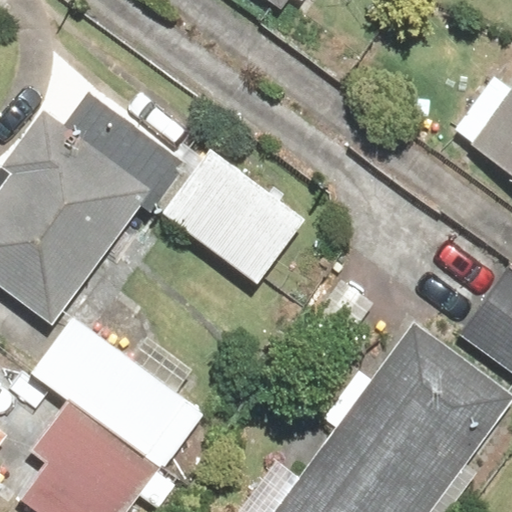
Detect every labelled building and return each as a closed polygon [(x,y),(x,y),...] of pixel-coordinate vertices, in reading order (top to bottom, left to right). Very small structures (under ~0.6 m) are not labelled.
[(511,182),(511,0),(268,0),(281,10),(288,0),(295,0),(302,6),(306,0),(511,0),(511,90),(494,77),(450,135),(511,182)] [(2,170),(9,175),(0,188),(0,289),(53,327),(140,204),(259,288),(305,223),(208,154),(203,161),(178,144),(170,155),(88,97),(67,127),(44,111),(2,170)] [(511,274),(507,271),(457,335),(511,377),(511,274)] [(374,305),(338,280),(300,333),(336,359),(374,305)] [(31,379),(67,405),(27,459),(41,469),(9,511),(129,511),(139,500),(154,511),(158,511),(182,479),(167,468),(203,420),(180,403),(196,380),(147,344),(134,360),(76,318),(31,379)] [(447,511),(474,475),(467,470),(511,407),(511,398),(414,327),(372,385),(358,375),(323,423),(334,431),(292,489),(267,471),(244,503),(255,511),(447,511)]
